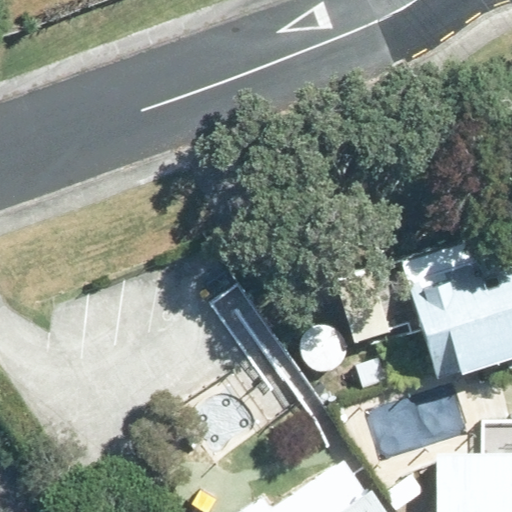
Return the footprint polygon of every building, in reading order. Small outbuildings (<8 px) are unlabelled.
[(481,386),(511,376),(511,235),(418,265),(455,382),(477,376),(481,386)] [(389,276),(348,286),(362,350),(404,340),(389,276)] [(447,511),(511,511),(511,459),(447,459),(447,511)] [(389,511),(379,495),(363,505),(360,499),(354,502),(335,475),(285,508),(288,511),(389,511)] [(417,478),(389,497),(400,511),(405,511),(430,496),(417,478)]
